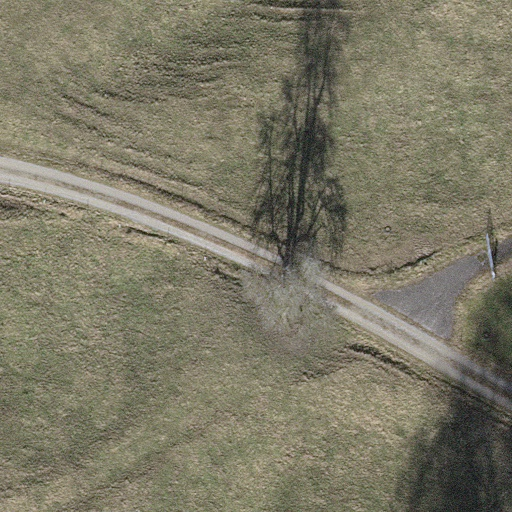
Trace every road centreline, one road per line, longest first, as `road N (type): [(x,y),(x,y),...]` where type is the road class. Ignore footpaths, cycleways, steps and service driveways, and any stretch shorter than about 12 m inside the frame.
road 1 (track): [(511,399),(257,259),(129,207),(0,169)]
road 2 (track): [(511,251),(375,319)]
